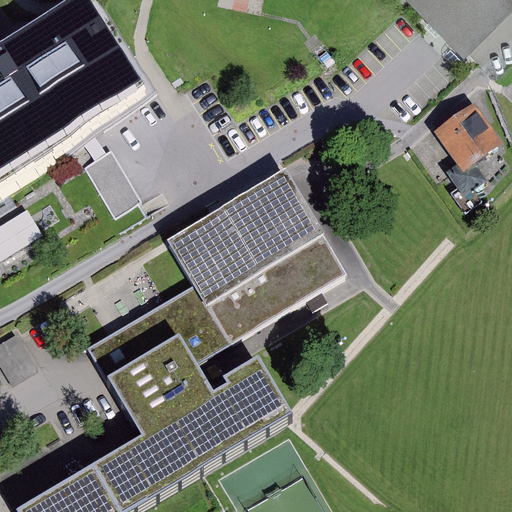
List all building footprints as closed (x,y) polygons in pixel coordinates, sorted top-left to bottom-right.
[(80,0),(75,0),(0,47),(0,182),(140,94),(80,0)] [(511,0),(410,0),(410,1),(464,55),(511,6),(511,0)] [(498,144),(473,109),(437,135),(459,165),(448,173),(464,196),(483,182),(470,164),(498,144)] [(112,155),(86,171),(116,220),(142,204),(112,155)] [(165,240),(191,284),(226,344),(343,274),(282,171),(165,240)] [(25,211),(0,227),(0,261),(41,236),(25,211)] [(134,511),(288,422),(253,364),(220,384),(225,393),(210,402),(189,366),(226,344),(190,285),(116,328),(82,348),(96,371),(138,443),(19,511),(134,511)] [(15,336),(0,345),(0,365),(14,388),(38,373),(15,336)]
